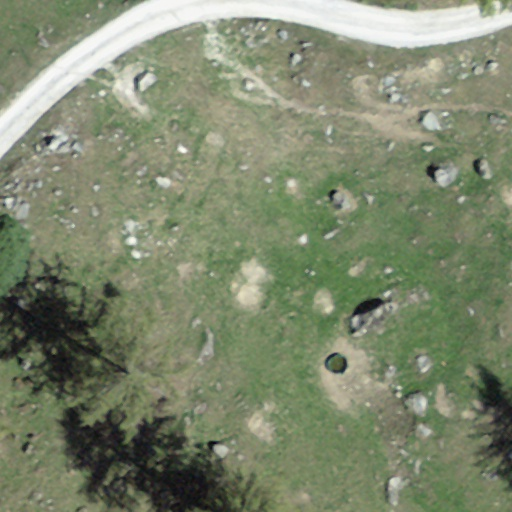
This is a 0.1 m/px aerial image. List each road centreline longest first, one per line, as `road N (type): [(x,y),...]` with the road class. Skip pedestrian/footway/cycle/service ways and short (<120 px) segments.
road 1 (track): [(234,0),(157,6),(0,168)]
road 2 (track): [(511,19),(417,47),(300,0)]
